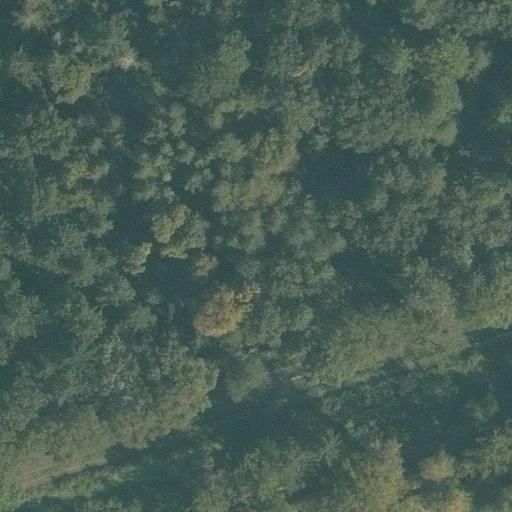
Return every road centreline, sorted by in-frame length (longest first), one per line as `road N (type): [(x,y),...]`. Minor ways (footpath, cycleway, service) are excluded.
road 1 (secondary): [(0,470),(511,311)]
road 2 (track): [(451,330),(346,0)]
road 3 (track): [(315,511),(511,451)]
